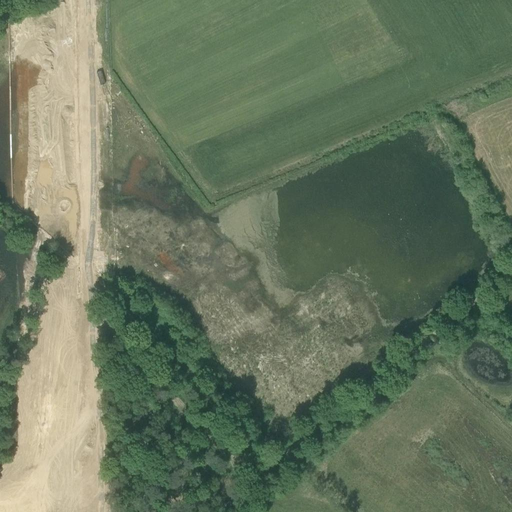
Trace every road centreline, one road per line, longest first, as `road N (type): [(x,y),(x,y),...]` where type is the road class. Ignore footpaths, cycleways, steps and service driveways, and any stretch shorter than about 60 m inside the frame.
road 1 (track): [(78,0),(91,511)]
road 2 (track): [(264,472),(511,274)]
